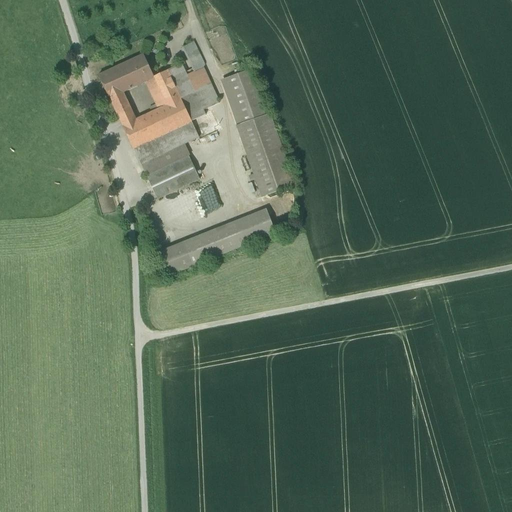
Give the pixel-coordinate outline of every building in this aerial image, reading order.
[(200,56),(193,43),(183,48),(194,69),(196,72),(204,68),(198,57),(200,56)] [(143,55),(127,63),(129,70),(133,79),(136,77),(140,85),(145,83),(153,79),(153,78),(143,55)] [(127,63),(99,76),(119,119),(132,112),(123,93),(140,85),(136,77),(133,79),(129,70),(127,63)] [(181,64),(167,71),(172,80),(174,79),(175,81),(182,78),(181,76),(186,73),(181,64)] [(186,73),(181,76),(182,78),(175,81),(174,79),(172,80),(181,99),(191,122),(206,115),(203,111),(219,103),(210,84),(204,68),(196,72),(194,69),(186,73)] [(167,71),(153,78),(153,79),(145,83),(156,106),(150,108),(152,113),(181,99),(172,80),(167,71)] [(250,71),(221,81),(237,126),(266,116),(250,71)] [(136,120),(123,127),(133,150),(134,149),(192,122),(191,122),(181,99),(152,113),(136,120)] [(132,112),(119,119),(123,127),(136,120),(132,112)] [(237,126),(236,126),(262,198),(295,186),(270,115),(266,116),(237,126)] [(192,122),(134,149),(141,165),(183,145),(199,138),(192,122)] [(183,145),(141,165),(147,177),(189,157),(183,145)] [(189,157),(147,177),(157,200),(200,180),(189,157)] [(268,216),(164,257),(171,275),(275,233),(268,216)]
